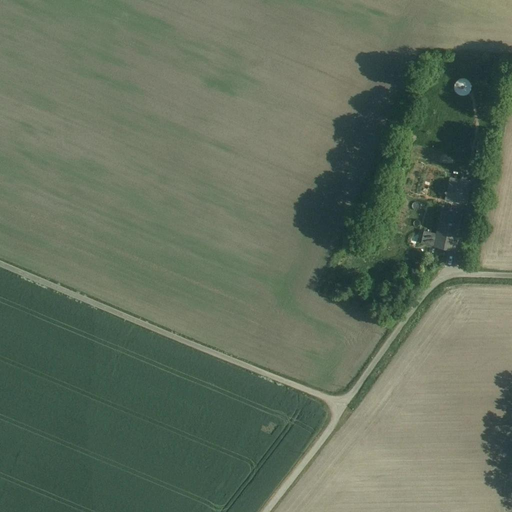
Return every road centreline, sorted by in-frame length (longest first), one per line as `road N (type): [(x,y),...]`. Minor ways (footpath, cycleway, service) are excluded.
road 1 (unclassified): [(348,401),(326,399),(0,264)]
road 2 (unclassified): [(511,275),(455,273),(437,281),(348,401)]
road 3 (unclassified): [(348,401),(266,511)]
